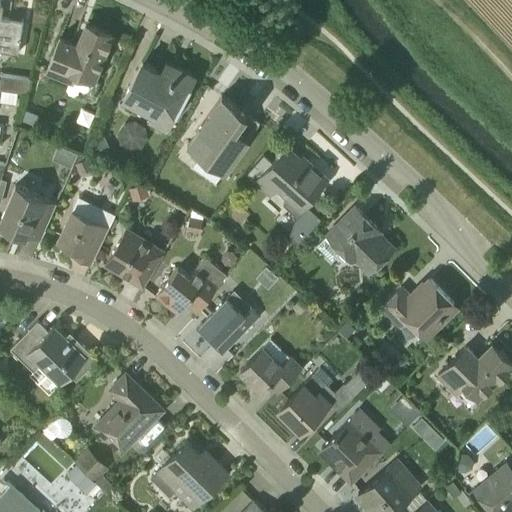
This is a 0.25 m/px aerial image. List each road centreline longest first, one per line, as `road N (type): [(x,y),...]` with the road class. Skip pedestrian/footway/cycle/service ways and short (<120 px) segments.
road 1 (tertiary): [(511,291),(417,185),(304,88),(149,0)]
road 2 (residential): [(314,511),(186,378),(107,316),(0,285)]
